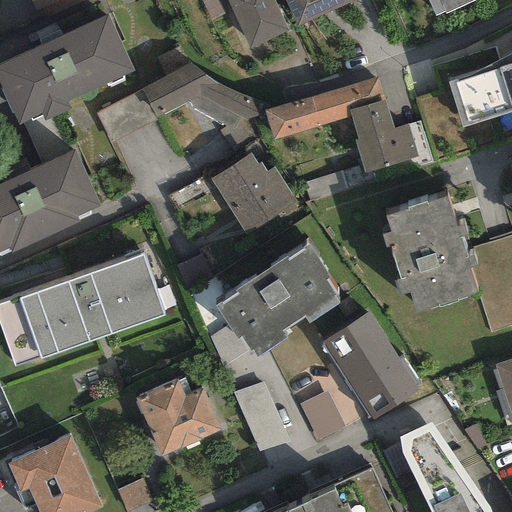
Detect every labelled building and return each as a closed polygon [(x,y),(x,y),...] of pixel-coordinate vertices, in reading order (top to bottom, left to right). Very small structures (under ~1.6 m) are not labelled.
[(30,0),(36,10),(42,8),(47,19),(87,0),(30,0)] [(225,14),(217,0),(199,0),(211,21),(225,14)] [(273,0),(226,0),(249,49),(288,31),(273,0)] [(283,0),(297,28),(356,2),(354,0),(283,0)] [(476,0),(428,0),(435,14),(443,11),(445,14),(476,0)] [(108,14),(0,61),(0,85),(17,124),(41,114),(44,122),(71,110),(67,101),(133,71),(108,14)] [(448,81),(461,127),(511,111),(511,53),(467,77),(448,81)] [(142,90),(154,117),(188,100),(192,109),(227,125),(247,119),(260,115),(260,103),(218,83),(189,62),(140,87),(142,90)] [(383,100),(376,77),(264,112),(273,140),(350,116),(349,111),(383,100)] [(154,117),(142,90),(95,114),(109,143),(155,120),(154,117)] [(349,111),(350,116),(357,140),(354,141),(363,173),(417,157),(407,124),(392,129),(383,100),(349,111)] [(220,131),(236,154),(258,139),(247,119),(227,125),(220,131)] [(74,150),(0,184),(0,251),(9,248),(11,253),(79,221),(77,216),(100,205),(74,150)] [(250,153),(210,179),(252,245),(302,212),(274,168),(268,172),(261,162),(258,164),(250,153)] [(446,196),(386,215),(390,231),(381,234),(385,248),(390,246),(401,279),(395,281),(399,295),(409,292),(415,313),(476,294),(468,268),(476,266),(473,256),(465,258),(459,237),(467,234),(465,225),(456,228),(446,196)] [(236,293),(214,307),(236,340),(241,337),(250,352),(253,350),(258,357),(287,338),(282,331),(304,317),(308,323),(340,303),(324,280),(328,277),(307,246),(289,258),(287,255),(234,290),(236,293)] [(144,255),(0,304),(0,329),(13,367),(39,358),(40,360),(166,317),(144,255)] [(398,356),(368,313),(322,345),(373,419),(423,384),(402,354),(398,356)] [(511,358),(495,364),(511,415),(511,358)] [(178,379),(135,398),(160,456),(220,431),(201,388),(184,395),(178,379)] [(263,381),(232,392),(259,451),(289,442),(263,381)] [(344,426),(327,391),(299,405),(316,439),(344,426)] [(431,423),(399,437),(401,453),(429,511),(490,511),(489,507),(431,423)] [(70,436),(7,463),(20,493),(28,490),(37,511),(94,511),(102,509),(70,436)] [(390,511),(369,467),(331,485),(333,489),(282,511),(390,511)] [(118,485),(125,502),(150,492),(143,475),(118,485)]
